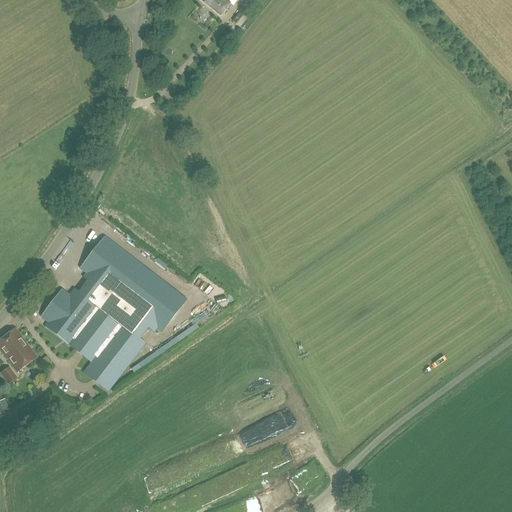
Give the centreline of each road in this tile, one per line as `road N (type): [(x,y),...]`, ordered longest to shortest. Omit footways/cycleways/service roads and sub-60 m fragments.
road 1 (unclassified): [(0,322),(111,148),(128,103),(139,19)]
road 2 (unclassified): [(305,511),(382,437),(511,340)]
